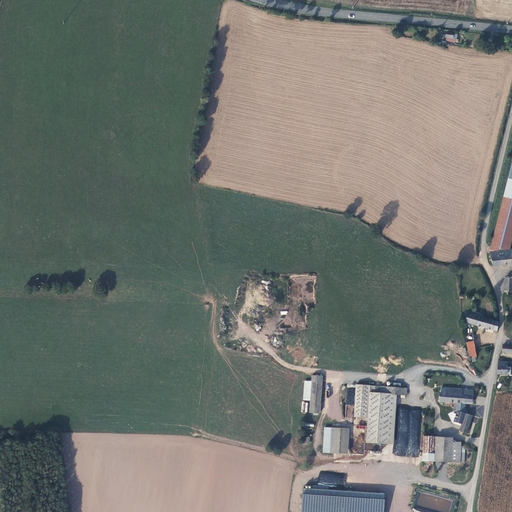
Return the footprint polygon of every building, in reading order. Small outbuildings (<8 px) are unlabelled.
[(446,38),(446,41),(458,43),(459,40),(457,40),(457,35),(454,35),(454,34),(446,33),(446,38)] [(490,251),(505,250),(506,250),(511,225),(511,179),(509,178),(490,251)] [(505,250),(490,251),(489,251),(493,265),(511,263),(511,254),(511,255),(505,255),(505,250)] [(498,324),(498,321),(468,314),(465,322),(497,330),(498,324)] [(476,357),(475,348),(468,349),(471,358),(476,357)] [(498,374),(507,374),(507,362),(499,361),(498,374)] [(320,413),(323,376),(314,375),(310,413),(320,413)] [(407,388),(371,385),(371,390),(369,390),(369,392),(371,392),(393,394),(406,395),(407,388)] [(472,403),(473,390),(462,389),(442,387),(441,392),(439,392),(439,401),(472,403)] [(393,394),(371,392),(366,442),(389,444),(393,394)] [(475,429),(468,427),(472,415),(457,411),(454,421),(462,423),(459,431),(473,435),(475,429)] [(478,417),(472,415),(468,427),(475,429),(478,417)] [(323,452),(330,453),(332,427),(325,426),(323,452)] [(346,429),(332,427),(330,453),(344,454),(346,429)] [(436,436),(425,436),(424,461),(435,461),(436,436)] [(435,461),(451,462),(452,442),(452,437),(437,436),(435,461)] [(461,442),(452,442),(451,462),(460,462),(461,442)] [(300,511),(383,511),(385,494),(302,488),(300,511)] [(425,508),(442,511),(449,511),(452,501),(419,493),(416,507),(425,509),(425,508)]
